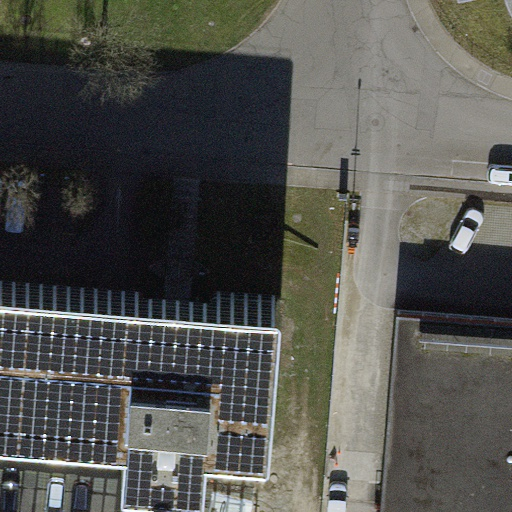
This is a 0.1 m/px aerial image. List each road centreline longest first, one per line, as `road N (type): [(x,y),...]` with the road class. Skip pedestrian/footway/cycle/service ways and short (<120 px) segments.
road 1 (residential): [(0,93),(372,123)]
road 2 (residential): [(372,123),(511,131)]
road 3 (residential): [(367,0),(372,123)]
